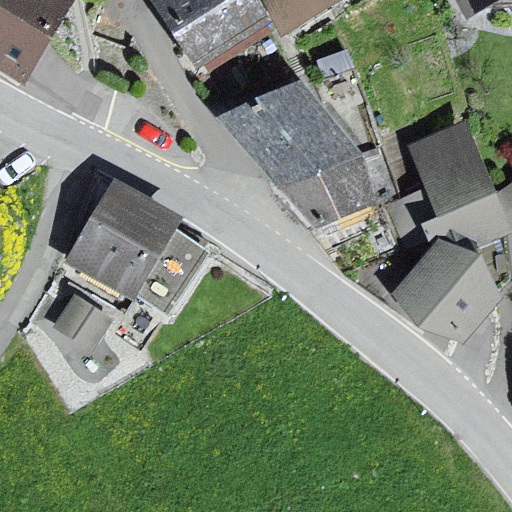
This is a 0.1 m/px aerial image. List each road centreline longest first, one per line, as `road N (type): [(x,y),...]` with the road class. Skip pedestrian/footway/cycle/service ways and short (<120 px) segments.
road 1 (tertiary): [(229,224),(410,359),(511,463)]
road 2 (residential): [(139,0),(162,57),(234,165),(240,191),(229,224)]
road 3 (residential): [(0,332),(93,150)]
road 4 (tertiary): [(93,150),(229,224)]
